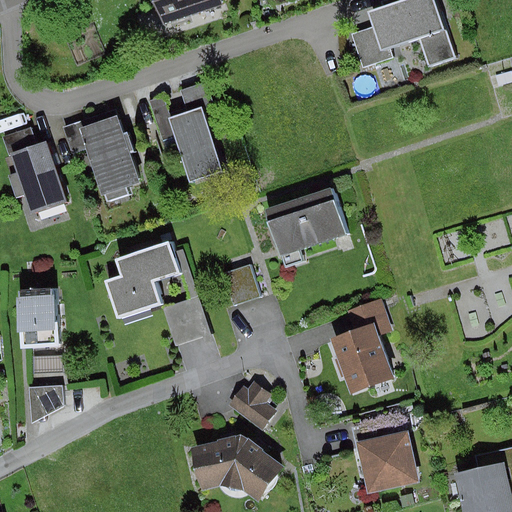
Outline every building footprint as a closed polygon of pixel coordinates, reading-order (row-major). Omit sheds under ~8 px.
[(238,0),(161,0),(171,29),(240,6),(238,0)] [(447,0),(407,0),(378,10),(383,24),(360,32),(372,65),(402,56),(399,48),(429,38),(438,64),(465,55),(447,0)] [(511,74),(511,71),(496,76),(498,86),(511,82),(511,74)] [(215,107),(182,118),(205,186),(238,175),(215,107)] [(127,108),(90,121),(118,197),(155,184),(127,108)] [(59,141),(20,154),(42,216),(81,203),(59,141)] [(346,186),(272,210),(291,266),(364,241),(346,186)] [(134,278),(113,284),(125,322),(160,311),(171,307),(164,285),(183,279),(195,275),(185,244),(128,261),(134,278)] [(227,275),(238,307),(264,298),(253,266),(227,275)] [(217,342),(195,275),(183,279),(190,301),(171,307),(160,311),(173,350),(205,339),(208,345),(217,342)] [(68,291),(28,295),(33,350),(74,346),(68,291)] [(345,312),(352,332),(373,324),(389,319),(382,299),(345,312)] [(393,379),(373,324),(352,332),(330,340),(350,394),(393,379)] [(272,396),(255,383),(250,390),(245,386),(230,406),(262,432),(278,412),(267,403),(272,396)] [(72,384),(39,386),(39,421),(73,406),(72,384)] [(430,487),(418,433),(366,445),(378,499),(430,487)] [(218,442),(191,448),(202,491),(220,487),(244,492),(259,503),(284,467),(263,453),(263,450),(241,436),(218,440),(218,442)] [(511,447),(475,456),(478,468),(504,463),(510,493),(511,492),(511,447)] [(478,468),(454,473),(462,511),(511,511),(511,501),(510,493),(504,463),(478,468)]
